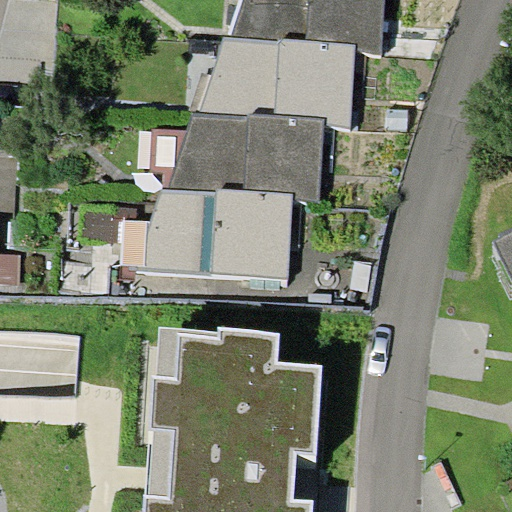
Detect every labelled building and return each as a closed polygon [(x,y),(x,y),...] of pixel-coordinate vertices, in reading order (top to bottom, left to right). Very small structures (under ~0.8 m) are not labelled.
[(385,0),(242,0),(231,36),(278,41),(278,38),(356,41),(357,51),(381,55),(385,0)] [(231,36),(223,37),(199,112),(248,117),(247,112),(326,117),(326,124),(351,126),(357,51),(356,41),(278,38),(278,41),(231,36)] [(326,124),(326,117),(247,112),(248,117),(199,112),(194,113),(188,130),(170,190),(218,192),(217,189),(295,194),(294,198),(320,199),(326,124)] [(165,172),(165,190),(170,190),(188,130),(153,127),(151,171),(165,172)] [(294,198),(295,194),(217,189),(218,192),(170,190),(165,190),(161,190),(138,272),(289,278),(294,198)] [(511,232),(494,242),(511,277),(511,232)] [(0,284),(20,285),(20,253),(0,252),(0,284)] [(219,332),(159,327),(155,374),(142,511),(313,511),(314,500),(295,498),(299,453),(315,454),(323,365),(277,361),(280,331),(219,326),(219,332)]
